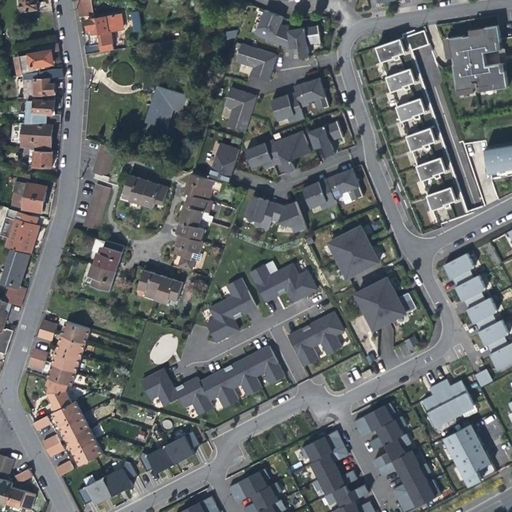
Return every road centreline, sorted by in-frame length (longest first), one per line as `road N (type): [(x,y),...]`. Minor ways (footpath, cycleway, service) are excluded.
road 1 (residential): [(210,469),(236,453),(232,436),(310,395),(335,405),(436,352),(445,322),(414,250)]
road 2 (residential): [(65,172),(6,383),(8,410),(62,510)]
road 3 (residential): [(354,27),(343,57),(414,250)]
road 4 (unknown): [(482,215),(426,48)]
road 5 (residential): [(60,0),(72,79),(65,172)]
road 6 (residential): [(511,4),(354,27)]
road 7 (residential): [(172,206),(160,234),(125,239),(107,211),(116,184)]
